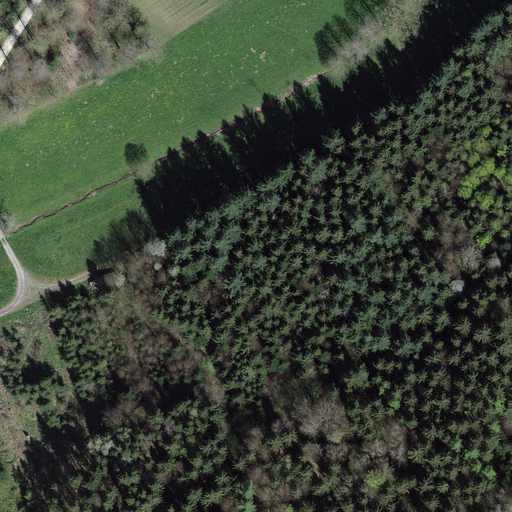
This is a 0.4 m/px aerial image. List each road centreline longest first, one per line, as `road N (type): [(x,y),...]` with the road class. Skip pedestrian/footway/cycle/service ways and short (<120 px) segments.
road 1 (track): [(511,13),(413,97),(289,171),(0,310)]
road 2 (track): [(158,511),(511,262)]
